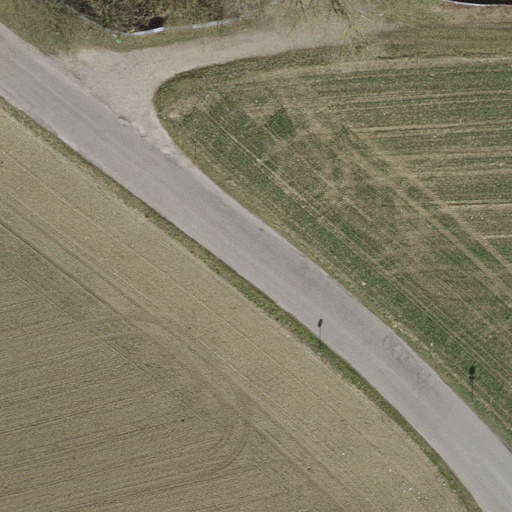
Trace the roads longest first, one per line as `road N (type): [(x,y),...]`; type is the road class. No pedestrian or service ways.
road 1 (unclassified): [(511,491),(395,364),(0,52)]
road 2 (track): [(87,123),(173,59),(361,11),(361,0)]
